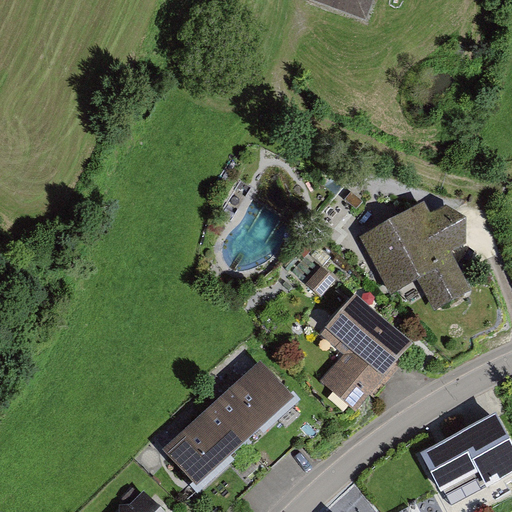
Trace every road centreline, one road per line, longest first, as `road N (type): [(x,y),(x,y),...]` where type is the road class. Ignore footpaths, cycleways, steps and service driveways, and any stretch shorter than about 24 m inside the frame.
road 1 (residential): [(299,511),(363,454),(511,364)]
road 2 (track): [(511,177),(482,194),(477,220),(511,301)]
